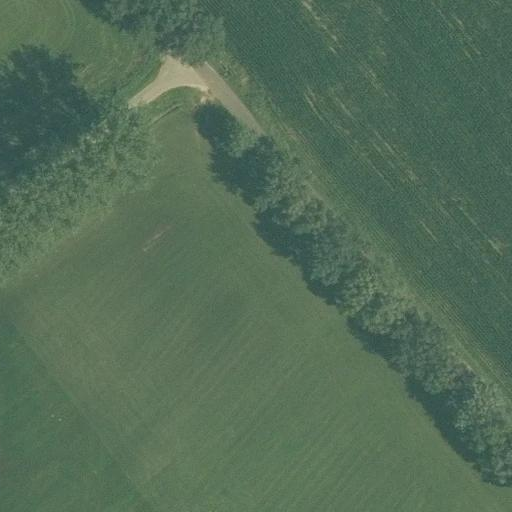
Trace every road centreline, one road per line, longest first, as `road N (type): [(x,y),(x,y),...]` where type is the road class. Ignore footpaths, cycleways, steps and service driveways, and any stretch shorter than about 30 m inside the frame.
road 1 (unclassified): [(511,420),(189,58)]
road 2 (unclassified): [(0,205),(189,58)]
